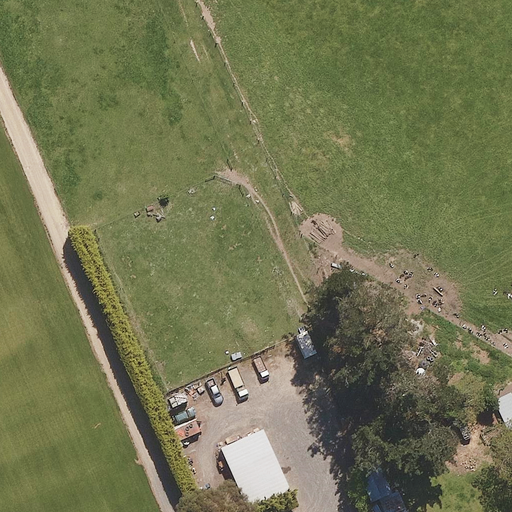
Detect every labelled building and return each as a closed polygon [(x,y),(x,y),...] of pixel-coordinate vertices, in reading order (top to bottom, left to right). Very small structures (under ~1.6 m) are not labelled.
[(183,392),(160,403),(166,416),(189,405),(183,392)] [(511,427),(511,397),(511,395),(495,402),(507,430),(511,427)] [(200,434),(194,421),(175,430),(180,442),(200,434)] [(251,511),(290,495),(263,433),(221,452),(248,511),(251,511)] [(406,511),(397,490),(376,500),(381,511),(406,511)]
